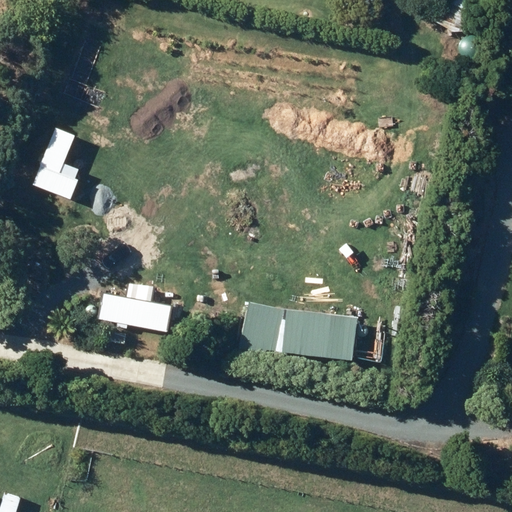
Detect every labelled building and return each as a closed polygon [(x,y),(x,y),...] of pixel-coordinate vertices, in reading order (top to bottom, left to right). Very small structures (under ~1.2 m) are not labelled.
[(437,0),(429,20),(471,36),(485,0),(437,0)] [(64,163),(75,136),(56,128),(33,186),(73,201),(82,179),(75,176),(78,168),(64,163)] [(446,258),(434,319),(448,322),(460,260),(446,258)] [(100,317),(170,329),(175,305),(105,293),(100,317)] [(248,300),(242,346),(353,361),(360,316),(248,300)] [(0,511),(16,511),(22,496),(7,491),(0,510),(0,511)]
